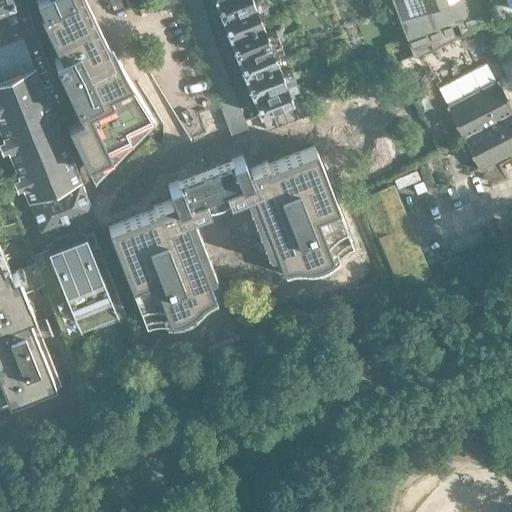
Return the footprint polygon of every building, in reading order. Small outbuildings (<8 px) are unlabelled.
[(12,0),(0,0),(0,44),(25,35),(25,33),(12,0)] [(30,16),(24,0),(12,0),(25,33),(35,29),(30,16)] [(114,57),(86,0),(37,0),(42,9),(39,10),(60,55),(53,58),(81,115),(66,122),(86,163),(109,152),(106,144),(128,133),(124,125),(150,113),(122,67),(112,71),(107,60),(114,57)] [(177,0),(148,0),(152,10),(177,0)] [(206,16),(201,0),(197,0),(182,6),(188,23),(206,16)] [(257,0),(216,0),(221,14),(257,0)] [(262,21),(258,12),(262,11),(260,6),(265,4),(263,0),(257,0),(221,14),(229,34),(262,21)] [(479,0),(391,0),(412,54),(485,17),(479,0)] [(511,0),(479,0),(485,17),(486,20),(488,19),(489,21),(490,22),(491,24),(493,25),(496,25),(498,25),(500,25),(501,24),(503,23),(504,22),(505,20),(506,18),(506,17),(506,15),(505,14),(505,13),(511,10),(511,0)] [(211,31),(206,16),(188,23),(194,38),(211,31)] [(278,38),(275,29),(269,31),(268,28),(265,29),(262,21),(229,34),(237,54),(278,38)] [(47,60),(35,29),(25,33),(25,35),(36,64),(47,60)] [(217,47),(211,31),(194,38),(200,53),(217,47)] [(92,208),(52,109),(36,64),(25,35),(0,44),(0,129),(40,229),(92,208)] [(277,61),(274,53),(277,51),(276,48),(281,46),(278,38),(237,54),(245,74),(277,61)] [(223,63),(217,47),(200,53),(206,69),(223,63)] [(64,104),(47,60),(36,64),(52,109),(64,104)] [(294,78),(290,68),(284,70),(283,67),(280,68),(277,61),(245,74),(252,94),(294,78)] [(511,110),(511,106),(501,86),(498,79),(497,80),(486,62),(438,87),(447,105),(446,106),(462,137),(511,110)] [(229,78),(223,63),(206,69),(212,85),(229,78)] [(235,94),(229,78),(212,85),(218,101),(235,94)] [(292,99),(289,90),(292,89),(291,86),(296,84),(294,78),(252,94),(259,112),(292,99)] [(242,110),(235,94),(218,101),(224,117),(242,110)] [(307,113),(303,102),(300,96),(292,99),(259,112),(266,129),(307,113)] [(248,126),(245,119),(242,110),(224,117),(230,132),(248,126)] [(511,150),(511,110),(462,137),(478,168),(511,150)] [(107,194),(157,144),(149,136),(99,186),(107,194)] [(216,300),(184,218),(208,208),(252,191),(284,274),(288,272),(293,271),(296,271),(299,271),(307,272),(312,271),(315,271),(318,270),(323,269),(325,268),(328,266),(332,263),(334,262),(336,260),(339,256),(341,254),(345,251),(348,249),(351,248),(354,247),(314,145),(268,163),(267,160),(249,167),(249,166),(247,167),(242,154),(232,158),(177,179),(177,180),(167,184),(172,196),(170,197),(170,198),(153,205),(154,208),(107,226),(147,327),(150,326),(153,325),(156,325),(158,325),(163,325),(170,325),(174,325),(178,325),(182,324),(186,322),(191,320),(193,318),(197,315),(199,313),(202,310),(204,308),(208,305),(211,303),(214,301),(216,300)] [(387,185),(360,196),(397,286),(424,275),(387,185)] [(133,314),(92,211),(52,227),(56,235),(31,245),(33,252),(32,252),(71,351),(87,345),(81,330),(107,323),(108,324),(118,320),(122,331),(131,328),(127,317),(133,314)] [(0,275),(10,271),(0,245),(0,275)] [(0,406),(4,397),(12,394),(22,399),(26,388),(34,385),(44,390),(49,379),(53,378),(51,373),(56,363),(45,359),(27,312),(31,310),(24,291),(42,284),(33,262),(10,271),(0,275),(0,406)]
